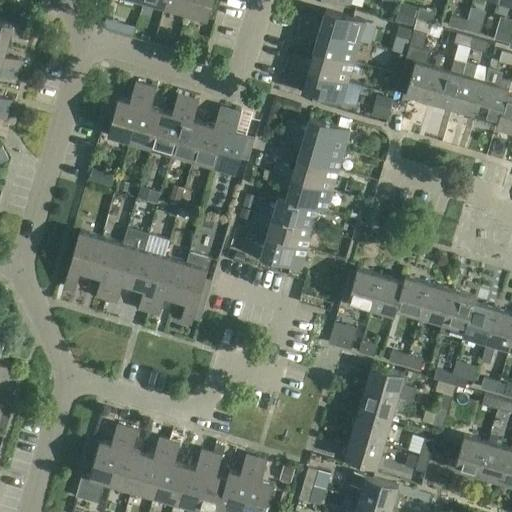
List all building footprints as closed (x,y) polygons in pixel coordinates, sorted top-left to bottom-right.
[(166,0),(165,6),(186,12),(189,0),(166,0)] [(189,0),(186,12),(207,18),(212,0),(189,0)] [(404,2),(400,1),(395,20),(412,25),(418,7),(404,2)] [(434,13),(419,8),(416,18),(432,23),(434,13)] [(303,14),(300,24),(360,41),(365,21),(326,9),(323,20),(303,14)] [(448,24),(464,29),(467,19),(451,14),(448,24)] [(0,18),(0,41),(7,43),(10,33),(29,38),(32,28),(0,18)] [(416,18),(415,18),(413,27),(429,32),(432,23),(416,18)] [(482,23),(467,19),(464,29),(479,33),(482,23)] [(317,39),(314,48),(354,60),(360,41),(300,24),(298,34),(317,39)] [(511,32),(497,28),(494,37),(510,42),(511,38),(511,37),(511,33),(511,32)] [(454,41),(469,46),(471,37),(457,32),(454,41)] [(488,42),(471,37),(469,46),(485,51),(488,42)] [(0,41),(0,62),(21,69),(24,59),(4,53),(7,43),(0,41)] [(396,89),(406,92),(429,99),(438,67),(427,64),(431,50),(409,44),(396,89)] [(291,54),(289,63),(348,81),(354,60),(314,48),(311,60),(291,54)] [(499,60),(511,63),(511,53),(501,50),(499,60)] [(395,51),(390,70),(399,73),(405,54),(395,51)] [(450,70),(438,67),(429,99),(452,106),(464,62),(454,59),(450,70)] [(0,62),(0,73),(18,79),(21,69),(0,62)] [(464,62),(452,106),(475,113),(485,81),(461,74),(464,62)] [(289,63),(286,73),(305,79),(302,90),(342,102),(348,81),(289,63)] [(499,77),(497,84),(485,81),(475,113),(497,119),(498,119),(506,93),(507,93),(508,88),(510,80),(499,77)] [(109,134),(131,140),(147,84),(136,80),(130,100),(119,97),(109,134)] [(131,140),(152,146),(162,109),(151,106),(157,87),(147,84),(131,140)] [(152,146),(173,152),(189,96),(179,93),(173,112),(162,109),(152,146)] [(371,115),(387,119),(393,97),(377,93),(371,115)] [(495,125),(511,129),(511,94),(507,93),(506,93),(498,119),(497,119),(495,125)] [(0,106),(9,109),(12,99),(0,95),(0,106)] [(173,152),(193,158),(204,122),(194,119),(199,99),(189,96),(173,152)] [(193,158),(214,164),(231,108),(221,105),(215,125),(204,122),(193,158)] [(0,106),(0,116),(6,118),(9,109),(0,106)] [(236,171),(240,157),(248,159),(255,137),(236,131),(242,111),(231,108),(214,164),(236,171)] [(287,121),(284,131),(343,149),(349,128),(310,117),(307,127),(287,121)] [(301,147),(298,156),(338,169),(343,149),(284,131),(281,141),(301,147)] [(273,171),(273,172),(332,189),(338,169),(298,156),(295,168),(275,162),(267,160),(264,168),(273,171)] [(92,168),(89,178),(98,181),(101,170),(92,168)] [(289,186),(286,196),(286,197),(318,206),(318,207),(326,209),(332,189),(273,172),(270,180),(289,186)] [(136,196),(157,202),(160,191),(140,185),(136,196)] [(256,199),(253,209),(313,226),(318,207),(318,206),(286,197),(286,196),(279,194),(276,205),(256,199)] [(270,224),(267,233),(307,246),(313,226),(253,209),(251,218),(270,224)] [(82,269),(91,272),(102,235),(81,229),(64,284),(76,288),(82,269)] [(301,267),(307,246),(267,233),(264,245),(245,239),(242,250),(301,267)] [(97,294),(107,297),(124,242),(102,235),(91,272),(102,275),(97,294)] [(123,281),(134,284),(145,248),(124,242),(107,297),(117,301),(123,281)] [(138,307),(149,310),(165,254),(145,248),(134,284),(144,288),(138,307)] [(189,251),(187,261),(176,297),(186,300),(180,319),(192,323),(193,319),(199,321),(211,281),(205,279),(211,258),(189,251)] [(165,294),(176,297),(187,261),(165,254),(149,310),(159,313),(165,294)] [(354,278),(348,276),(342,297),(371,306),(381,274),(357,267),(354,278)] [(394,313),(396,308),(395,308),(403,281),(403,280),(381,274),(371,306),(394,313)] [(395,308),(396,308),(419,314),(428,281),(405,274),(403,280),(403,281),(395,308)] [(419,314),(441,321),(451,288),(428,281),(419,314)] [(441,321),(442,322),(440,331),(449,334),(451,324),(464,328),(473,300),(473,301),(475,295),(451,288),(441,321)] [(462,333),(486,340),(495,307),(473,301),(473,300),(464,328),(462,333)] [(10,308),(0,305),(0,320),(6,322),(10,308)] [(486,340),(487,340),(482,360),(490,362),(495,342),(509,347),(511,337),(511,312),(495,307),(486,340)] [(0,329),(0,349),(2,342),(21,347),(24,337),(0,329)] [(353,339),(338,334),(335,344),(350,349),(353,339)] [(361,341),(358,350),(374,355),(376,346),(361,341)] [(388,360),(404,365),(407,355),(391,350),(388,360)] [(422,360),(407,355),(404,365),(420,369),(422,360)] [(0,373),(13,377),(15,367),(0,362),(0,373)] [(366,376),(363,386),(397,396),(401,397),(413,400),(413,399),(416,387),(404,383),(401,382),(404,372),(401,371),(370,362),(370,364),(366,376)] [(433,377),(449,382),(451,373),(436,368),(433,377)] [(0,373),(0,384),(10,387),(13,377),(0,373)] [(467,378),(451,373),(449,382),(464,386),(467,378)] [(483,378),(480,387),(496,392),(498,382),(483,378)] [(405,400),(397,397),(397,396),(363,386),(357,409),(391,418),(394,408),(402,410),(405,400)] [(442,393),(438,408),(448,411),(452,396),(442,393)] [(481,403),(496,408),(499,398),(484,393),(481,403)] [(511,401),(499,398),(496,408),(511,412),(511,401)] [(433,425),(443,427),(448,411),(438,408),(433,425)] [(357,409),(350,432),(384,442),(391,418),(357,409)] [(99,501),(105,480),(111,482),(128,426),(117,423),(112,442),(100,439),(90,474),(83,472),(76,494),(99,501)] [(111,482),(133,488),(143,451),(133,448),(139,429),(128,426),(111,482)] [(377,465),(384,442),(350,432),(344,455),(377,465)] [(454,467),(478,474),(487,440),(463,433),(454,467)] [(488,441),(487,440),(478,474),(501,480),(510,447),(496,443),(498,434),(491,433),(488,441)] [(133,488),(154,494),(170,438),(159,435),(154,454),(143,451),(133,488)] [(154,494),(175,500),(186,463),(175,460),(180,441),(170,438),(154,494)] [(424,438),(420,452),(429,455),(433,440),(424,438)] [(16,458),(21,443),(8,439),(2,454),(16,458)] [(175,500),(196,506),(212,450),(202,447),(196,466),(186,463),(175,500)] [(501,480),(511,483),(511,447),(510,447),(501,480)] [(222,453),(212,450),(196,506),(214,511),(217,511),(220,505),(219,505),(228,476),(227,476),(217,473),(222,453)] [(229,468),(227,476),(228,476),(219,505),(220,505),(241,511),(257,456),(246,452),(240,471),(229,468)] [(424,472),(429,455),(420,452),(415,469),(424,472)] [(241,511),(243,511),(263,511),(273,481),(262,478),(268,459),(257,456),(241,511)] [(308,467),(304,481),(313,484),(317,469),(308,467)] [(350,484),(361,487),(358,497),(392,507),(399,484),(365,474),(365,475),(353,471),(350,484)] [(304,481),(299,498),(308,500),(313,484),(304,481)] [(350,511),(346,511),(345,511),(390,511),(392,507),(358,497),(354,511),(350,511)]
